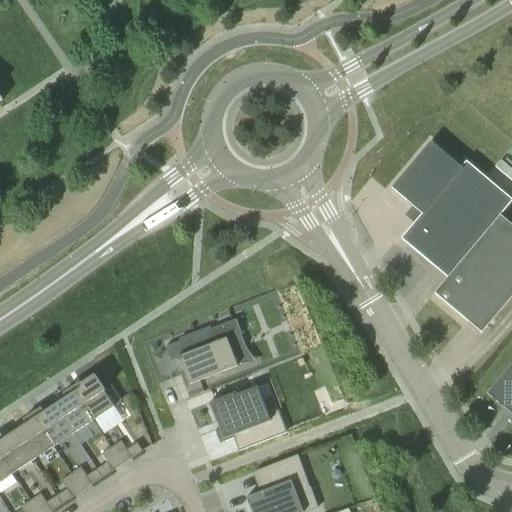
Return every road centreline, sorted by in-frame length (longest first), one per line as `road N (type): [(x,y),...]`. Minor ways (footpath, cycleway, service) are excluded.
road 1 (unclassified): [(339,254),(476,475),(511,489)]
road 2 (secondary): [(0,318),(218,161)]
road 3 (secondary): [(314,104),(498,0)]
road 4 (secondary): [(314,104),(287,77),(242,77),(209,113),(218,161)]
road 5 (residential): [(193,511),(182,484),(153,472),(86,511)]
